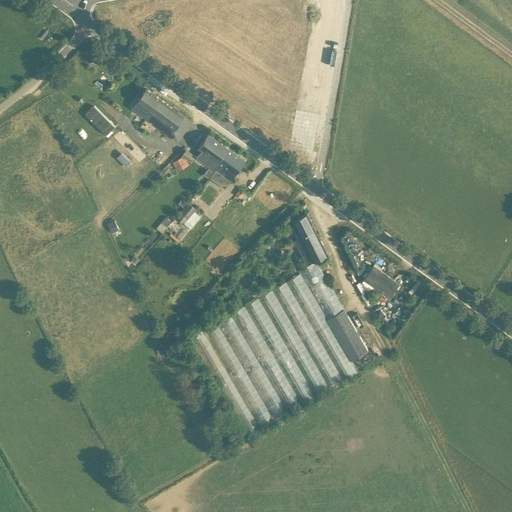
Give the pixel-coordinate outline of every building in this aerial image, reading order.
[(154,18),(161,29),(170,23),(164,12),(154,18)] [(184,115),(146,87),(136,101),(146,108),(142,114),(178,140),(192,121),(184,115)] [(198,146),(202,149),(196,156),(209,165),(215,169),(209,177),(210,177),(211,176),(222,163),(220,160),(229,147),(208,132),(198,146)] [(245,159),(229,147),(220,160),(222,163),(211,176),(210,177),(224,187),(230,179),(231,180),(245,159)] [(186,149),(182,154),(188,158),(192,153),(186,149)] [(122,151),(117,156),(125,164),(129,160),(122,151)] [(172,161),(177,170),(188,164),(183,155),(172,161)] [(236,193),(241,197),(245,191),(240,187),(236,193)] [(183,207),(187,202),(182,198),(178,202),(183,207)] [(196,208),(188,201),(187,202),(183,207),(176,215),(190,228),(201,216),(194,210),(196,208)] [(316,259),(328,253),(307,212),(292,219),(295,224),(292,226),(298,238),(294,239),(306,264),(299,268),(301,272),(326,317),(342,308),(316,259)] [(166,216),(161,222),(167,227),(171,221),(166,216)] [(114,220),(108,223),(114,237),(121,233),(114,220)] [(140,259),(135,254),(131,260),(135,264),(140,259)] [(390,296),(399,283),(373,264),(364,277),(364,278),(359,284),(372,294),(378,287),(390,296)] [(349,360),(350,359),(366,349),(342,308),(326,317),(301,272),(189,338),(244,434),(355,370),(349,360)]
